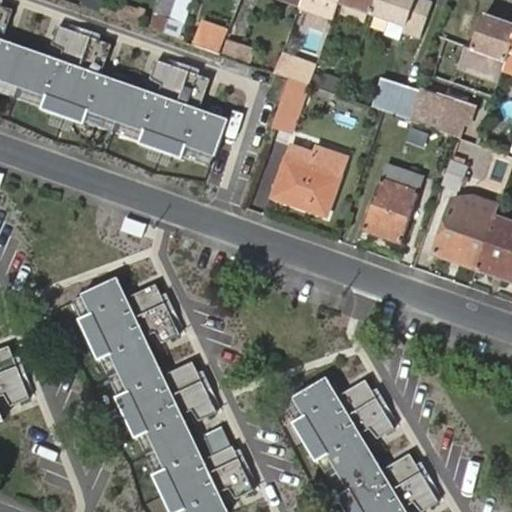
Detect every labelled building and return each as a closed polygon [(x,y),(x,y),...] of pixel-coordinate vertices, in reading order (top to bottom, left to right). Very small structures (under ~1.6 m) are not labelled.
[(160,0),(150,28),(165,34),(176,0),(160,0)] [(176,0),(165,34),(178,38),(182,24),(185,26),(193,0),(176,0)] [(302,0),(276,0),(299,8),(302,0)] [(340,4),(329,0),(302,0),(299,8),(334,20),(340,4)] [(341,0),(340,4),(374,16),(379,0),(341,0)] [(422,0),(379,0),(374,16),(406,27),(404,34),(422,40),(435,4),(422,0)] [(101,6),(98,13),(118,20),(121,13),(101,6)] [(0,29),(4,29),(10,11),(0,7),(0,29)] [(121,13),(118,20),(128,23),(139,27),(144,15),(122,8),(121,13)] [(472,51),(507,63),(510,53),(511,48),(511,27),(484,18),(472,51)] [(197,44),(220,53),(228,34),(203,26),(197,44)] [(303,50),(315,54),(322,33),(309,29),(303,50)] [(57,44),(88,62),(101,64),(107,46),(62,30),(57,44)] [(228,40),(224,54),(249,63),(253,49),(228,40)] [(0,80),(216,155),(227,123),(0,43),(0,80)] [(282,56),(274,75),(281,77),(288,59),(282,56)] [(288,59),(281,77),(290,80),(297,82),(309,87),(316,69),(288,59)] [(155,78),(186,96),(200,98),(205,81),(160,65),(155,78)] [(370,104),(409,118),(419,88),(380,75),(370,104)] [(275,77),(269,97),(279,102),(286,81),(275,77)] [(419,88),(409,118),(464,138),(475,108),(419,88)] [(281,105),(271,132),(289,138),(299,111),(281,105)] [(290,147),(286,161),(310,170),(315,155),(290,147)] [(310,170),(286,161),(273,197),(326,215),(346,159),(316,149),(315,155),(310,170)] [(454,163),(445,187),(459,192),(468,168),(454,163)] [(389,169),(366,230),(403,243),(425,182),(389,169)] [(435,254),(478,270),(497,219),(454,204),(435,254)] [(497,219),(505,222),(508,214),(500,211),(497,219)] [(497,219),(478,270),(511,281),(511,224),(505,222),(497,219)] [(83,294),(187,511),(226,511),(115,280),(83,294)] [(143,311),(163,341),(176,335),(154,291),(139,298),(143,311)] [(0,381),(14,404),(28,398),(9,350),(0,354),(0,381)] [(171,360),(179,389),(199,418),(214,411),(185,353),(171,360)] [(296,398),(363,511),(403,511),(326,380),(296,398)] [(355,406),(379,436),(392,428),(366,385),(351,395),(355,406)] [(216,466),(238,496),(252,488),(230,444),(213,452),(216,466)] [(400,482),(423,509),(436,501),(411,460),(395,469),(400,482)]
